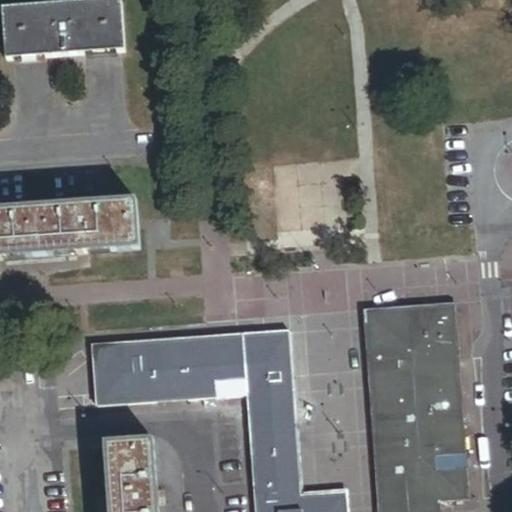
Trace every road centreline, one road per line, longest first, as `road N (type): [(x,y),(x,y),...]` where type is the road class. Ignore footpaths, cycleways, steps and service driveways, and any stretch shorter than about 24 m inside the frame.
road 1 (residential): [(499,511),(488,180)]
road 2 (residential): [(199,511),(194,424),(0,436)]
road 3 (residential): [(0,154),(150,144)]
